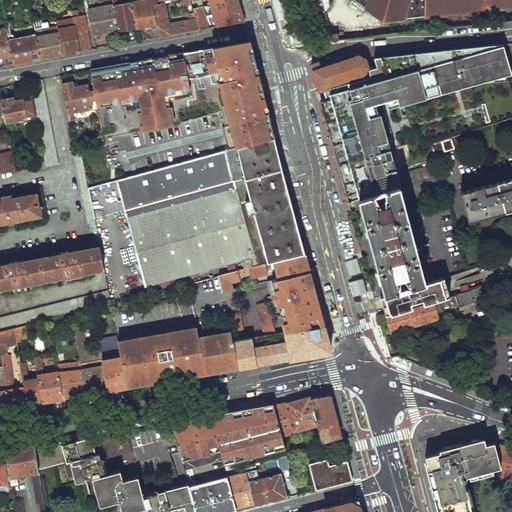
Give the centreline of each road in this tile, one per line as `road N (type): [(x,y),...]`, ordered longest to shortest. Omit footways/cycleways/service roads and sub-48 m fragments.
road 1 (secondary): [(367,375),(284,61)]
road 2 (residential): [(0,77),(275,22)]
road 3 (secondary): [(0,429),(250,386)]
road 4 (residential): [(511,33),(321,49),(284,61)]
road 5 (residential): [(396,480),(265,511)]
